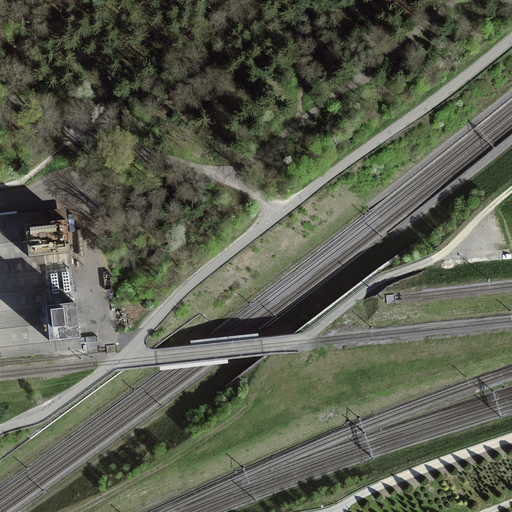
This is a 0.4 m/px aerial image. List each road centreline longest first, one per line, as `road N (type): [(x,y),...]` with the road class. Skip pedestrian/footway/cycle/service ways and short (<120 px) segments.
road 1 (track): [(125,355),(306,336),(378,282),(441,253),(511,195)]
road 2 (track): [(280,212),(228,177),(99,136),(0,93)]
road 3 (track): [(306,336),(301,365),(172,459),(75,511)]
road 4 (track): [(280,212),(511,39)]
road 5 (track): [(228,177),(452,0)]
road 6 (track): [(133,347),(177,296),(280,212)]
road 7 (track): [(339,511),(378,485),(511,438)]
road 8 (unclassified): [(0,434),(133,347)]
